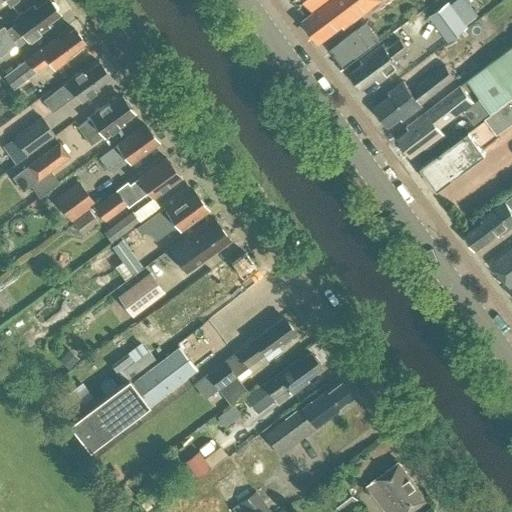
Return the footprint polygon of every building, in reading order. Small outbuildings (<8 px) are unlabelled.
[(40,26),(60,12),(57,9),(59,8),(52,0),(50,0),(51,0),(50,0),(44,0),(36,6),(34,3),(14,18),(17,22),(6,30),(13,38),(14,39),(24,32),(30,40),(32,38),(34,42),(42,35),(40,32),(43,30),(40,26)] [(320,41),(337,29),(325,13),(342,0),(306,0),(315,12),(304,20),(320,41)] [(342,0),(325,13),(337,29),(342,25),(344,27),(369,9),(373,9),(378,5),(379,2),(381,0),(342,0)] [(429,15),(448,41),(467,27),(448,1),(429,15)] [(344,66),(381,39),(367,21),(357,29),(356,28),(330,47),(344,66)] [(0,47),(13,38),(6,30),(4,26),(0,28),(0,47)] [(65,56),(84,42),(74,28),(59,39),(57,36),(4,76),(13,88),(49,61),(54,68),(67,58),(65,56)] [(392,60),(406,50),(399,41),(386,51),(382,45),(362,59),(365,62),(351,72),(353,74),(352,78),(357,84),(360,85),(362,87),(382,72),(384,75),(397,66),(392,60)] [(511,46),(468,79),(492,113),(511,98),(511,46)] [(91,89),(109,76),(98,62),(86,71),(84,68),(66,81),(43,99),(52,111),(76,93),(82,101),(93,92),(91,89)] [(421,103),(455,76),(445,64),(411,90),(404,80),(388,92),(390,94),(375,106),(389,126),(401,117),(403,119),(422,105),(421,103)] [(443,133),(439,127),(473,101),(461,85),(407,126),(409,129),(398,137),(412,157),(443,133)] [(116,122),(132,111),(129,108),(131,107),(125,98),(123,100),(121,97),(110,105),(108,102),(90,115),(91,117),(78,127),(87,138),(92,144),(103,135),(105,137),(119,126),(116,122)] [(511,98),(492,113),(485,118),(497,135),(511,123),(511,98)] [(54,133),(42,117),(15,137),(27,154),(54,133)] [(117,145),(99,158),(108,170),(125,158),(129,163),(157,142),(144,124),(117,144),(117,145)] [(473,162),(485,153),(468,131),(422,166),(438,188),(464,169),(473,166),(473,162)] [(49,170),(69,156),(59,141),(11,176),(22,190),(29,185),(37,196),(57,181),(49,170)] [(127,182),(93,206),(104,221),(126,205),(127,206),(147,191),(152,198),(180,177),(165,157),(128,184),(127,182)] [(70,221),(94,203),(77,180),(53,198),(70,221)] [(193,190),(166,209),(164,206),(136,226),(141,232),(147,228),(155,238),(175,223),(179,229),(207,209),(193,190)] [(511,195),(481,219),(483,221),(465,234),(475,248),(496,232),(499,235),(511,225),(511,210),(511,209),(511,195)] [(81,234),(98,221),(88,209),(72,222),(81,234)] [(112,241),(140,221),(132,211),(116,223),(116,224),(105,232),(112,241)] [(229,239),(214,219),(171,250),(186,270),(229,239)] [(121,260),(132,253),(121,239),(111,246),(121,260)] [(510,285),(511,283),(511,249),(493,263),(510,285)] [(238,280),(255,267),(245,253),(231,262),(230,260),(211,274),(181,296),(179,294),(151,314),(163,330),(199,305),(202,309),(225,292),(225,293),(237,284),(237,283),(238,280)] [(132,316),(164,291),(149,271),(117,296),(132,316)] [(294,331),(286,321),(283,317),(195,383),(206,397),(265,353),(268,358),(280,349),(276,344),(294,331)] [(204,319),(188,332),(202,349),(218,336),(204,319)] [(131,346),(128,342),(122,333),(110,341),(120,354),(131,346)] [(196,369),(179,346),(131,382),(128,378),(68,422),(89,450),(196,369)] [(128,358),(123,352),(108,363),(120,380),(150,358),(143,347),(128,358)] [(68,369),(78,358),(69,349),(59,360),(68,369)] [(264,385),(262,382),(243,396),(256,413),(275,400),(273,397),(287,387),(291,393),(304,383),(303,380),(321,367),(310,353),(299,361),(298,360),(264,385)] [(327,391),(325,389),(264,434),(278,453),(339,408),(338,406),(351,396),(340,381),(327,391)] [(184,461),(197,477),(210,467),(198,451),(184,461)] [(368,486),(386,511),(409,511),(427,499),(400,462),(368,486)] [(112,485),(123,477),(115,467),(104,475),(112,485)] [(119,500),(131,490),(125,483),(113,493),(119,500)] [(333,511),(340,511),(358,499),(348,486),(326,502),(333,511)] [(244,511),(269,511),(271,511),(255,490),(238,503),(244,511)] [(234,511),(244,511),(238,503),(231,508),(234,511)]
